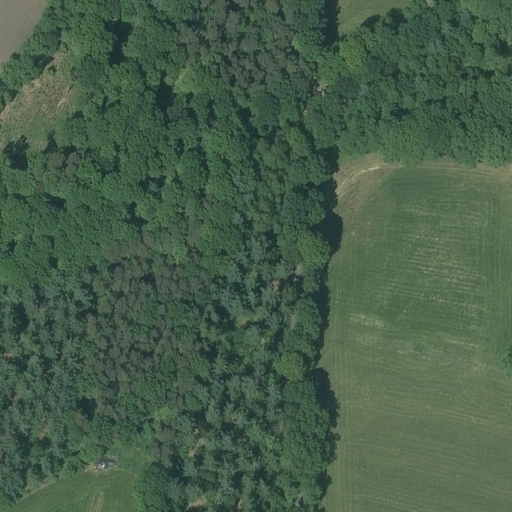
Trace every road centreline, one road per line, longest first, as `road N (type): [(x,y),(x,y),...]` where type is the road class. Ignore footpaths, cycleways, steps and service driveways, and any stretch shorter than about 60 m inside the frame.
road 1 (tertiary): [(298,511),(294,391),(306,102)]
road 2 (unclassified): [(306,102),(0,179)]
road 3 (tertiary): [(306,102),(454,0)]
road 4 (track): [(75,160),(62,0)]
